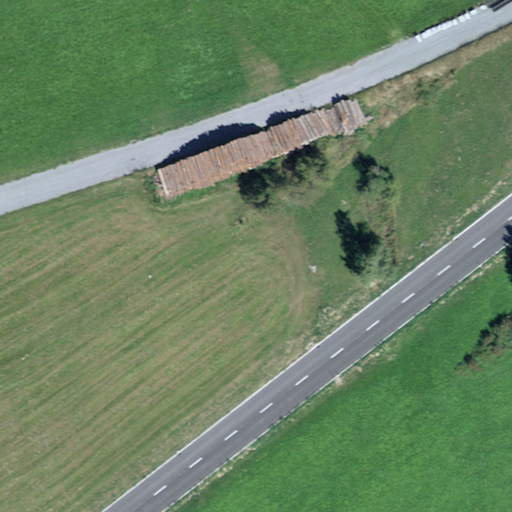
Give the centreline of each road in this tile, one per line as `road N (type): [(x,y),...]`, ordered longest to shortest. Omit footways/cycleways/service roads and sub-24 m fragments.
road 1 (unclassified): [(0,202),(238,131),(511,13)]
road 2 (primary): [(511,215),(132,511)]
